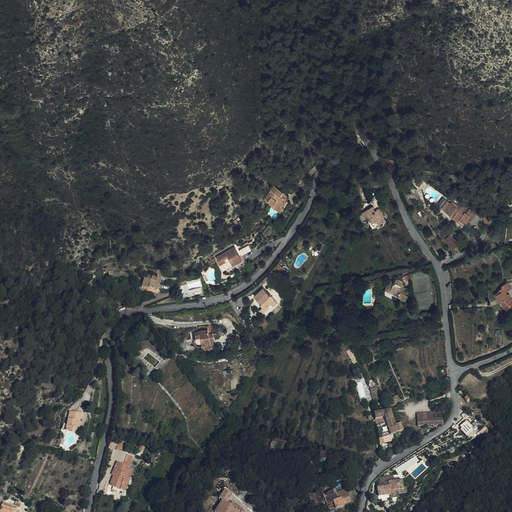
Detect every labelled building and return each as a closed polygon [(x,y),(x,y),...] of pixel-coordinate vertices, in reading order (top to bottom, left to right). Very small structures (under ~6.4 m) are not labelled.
[(413,177),(400,170),(398,174),(403,179),(405,177),(409,181),(413,177)] [(289,205),(274,193),(262,208),(266,212),(267,210),(270,213),(269,215),(278,223),(283,218),(284,218),(290,212),(286,208),(289,205)] [(450,202),(446,209),(451,212),(453,210),(456,212),(457,210),(463,214),(460,218),(464,221),(466,218),(471,222),(478,212),(470,207),(469,208),(462,203),(458,207),(450,202)] [(367,221),(365,222),(368,227),(371,232),(376,230),(378,235),(383,233),(380,228),(385,226),(381,217),(375,220),(373,215),(366,219),(367,221)] [(457,244),(449,235),(444,238),(449,244),(451,243),(454,247),(457,244)] [(246,251),(236,259),(240,265),(250,257),(246,251)] [(208,259),(210,264),(216,262),(214,256),(208,259)] [(215,268),(224,281),(241,269),(234,259),(232,260),(229,261),(228,259),(215,268)] [(180,282),(184,294),(189,293),(188,290),(201,287),(199,277),(180,282)] [(286,281),(281,285),(284,289),(289,284),(286,281)] [(275,282),(267,289),(270,293),(278,286),(275,282)] [(504,305),(506,309),(511,306),(509,302),(511,300),(511,298),(509,294),(506,296),(505,294),(504,292),(508,291),(511,289),(507,283),(502,286),(502,288),(499,290),(500,293),(496,295),(498,299),(502,306),(504,305)] [(156,287),(147,284),(146,288),(144,288),(141,296),(147,299),(148,297),(156,300),(157,298),(159,292),(154,291),(156,287)] [(394,303),(389,300),(393,292),(388,290),(383,300),(393,304),(394,303)] [(400,296),(393,292),(389,300),(394,303),(393,304),(392,306),(405,313),(408,307),(407,306),(406,302),(405,302),(406,299),(400,296)] [(266,299),(257,307),(263,314),(261,315),(265,318),(268,316),(269,317),(272,314),(275,317),(279,313),(272,305),(271,305),(266,299)] [(295,302),(290,308),(293,311),(299,305),(295,302)] [(207,336),(207,339),(215,337),(215,343),(219,342),(218,334),(207,336)] [(333,345),(340,339),(335,335),(332,339),(333,341),(331,343),(333,345)] [(200,337),(193,339),(194,343),(197,342),(198,347),(196,348),(197,353),(200,355),(204,355),(205,358),(209,358),(208,354),(216,353),(216,348),(215,343),(215,337),(207,339),(201,341),(200,337)] [(382,409),(380,397),(373,399),(376,410),(382,409)] [(81,420),(69,417),(64,436),(73,439),(75,433),(73,432),(74,427),(78,428),(81,420)] [(441,418),(432,418),(416,420),(416,426),(430,425),(430,429),(436,428),(436,425),(442,424),(441,418)] [(396,435),(392,419),(376,423),(377,429),(386,427),(387,435),(378,437),(380,452),(389,451),(389,450),(395,448),(394,445),(404,442),(403,434),(396,435)] [(467,420),(459,425),(467,438),(475,432),(467,420)] [(387,435),(386,427),(377,429),(378,437),(387,435)] [(117,448),(124,451),(127,443),(120,440),(117,448)] [(223,460),(212,455),(209,460),(220,465),(223,460)] [(127,473),(132,462),(126,459),(122,469),(115,465),(110,478),(112,479),(107,488),(111,490),(111,491),(112,492),(111,496),(121,500),(132,474),(127,473)] [(383,494),(381,494),(382,497),(379,497),(379,499),(380,508),(392,506),(392,505),(399,504),(399,505),(408,504),(408,499),(404,499),(403,491),(390,493),(383,494)] [(318,503),(315,495),(310,497),(313,505),(318,503)] [(233,504),(224,498),(222,502),(227,506),(226,509),(229,511),(233,504)] [(337,500),(327,504),(329,511),(352,511),(350,505),(340,509),(338,504),(337,500)] [(338,504),(340,509),(350,505),(348,500),(338,504)] [(262,506),(267,511),(271,509),(265,503),(262,506)]
